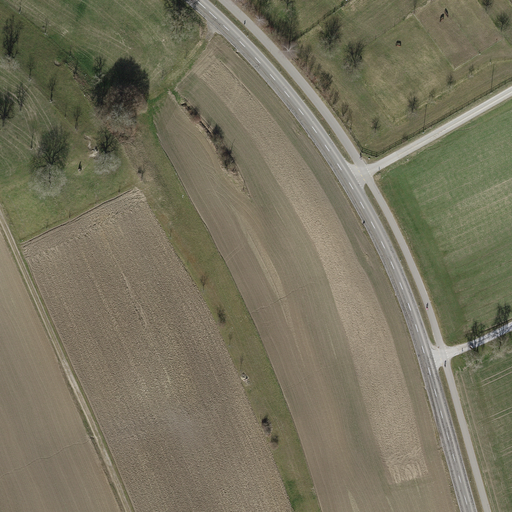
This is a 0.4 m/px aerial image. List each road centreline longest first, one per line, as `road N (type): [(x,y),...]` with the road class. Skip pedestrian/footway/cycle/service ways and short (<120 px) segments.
road 1 (tertiary): [(468,511),(426,360),(377,232),(298,109),(194,0)]
road 2 (track): [(127,511),(0,222)]
road 3 (track): [(350,183),(511,90)]
